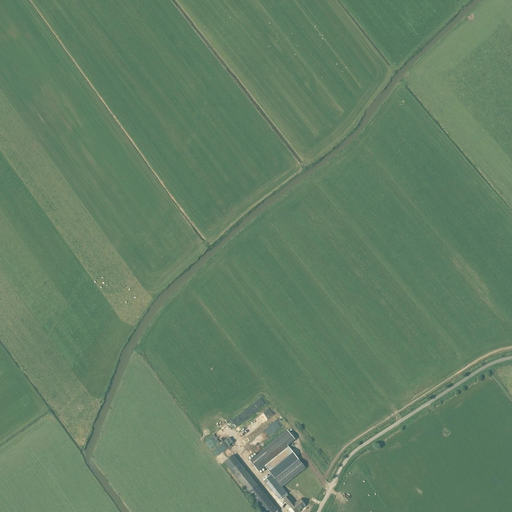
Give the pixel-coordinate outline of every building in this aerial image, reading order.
[(242,423),(267,403),(261,396),(236,416),(242,423)] [(270,407),(256,417),(258,419),(256,420),(260,425),(275,414),(270,407)] [(271,474),(276,480),(282,487),(306,468),(287,444),(294,438),(288,430),(250,461),(259,471),(265,467),(271,474)] [(211,450),(216,456),(227,447),(223,441),(211,450)] [(246,471),(240,463),(231,470),(237,478),(264,511),(276,511),(278,511),(246,471)] [(271,474),(264,481),(279,500),(287,494),(282,487),(276,480),(271,474)] [(291,507),(288,510),(289,511),(299,511),(300,511),(300,510),(305,505),(300,499),(295,504),(291,499),(287,503),(291,507)]
